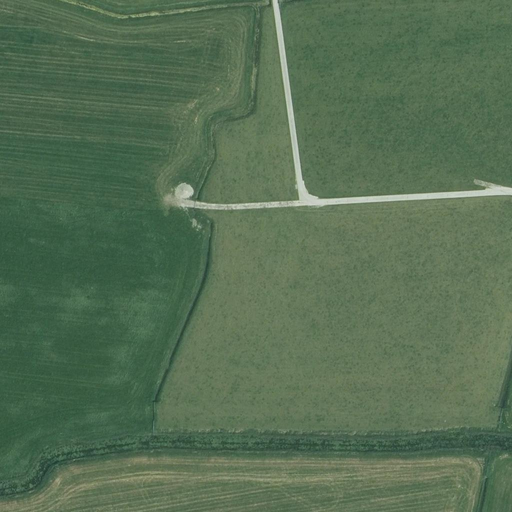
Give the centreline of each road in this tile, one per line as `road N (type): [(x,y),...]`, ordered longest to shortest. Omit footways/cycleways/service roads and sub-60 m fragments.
road 1 (track): [(511,191),(189,203)]
road 2 (track): [(303,202),(275,0)]
